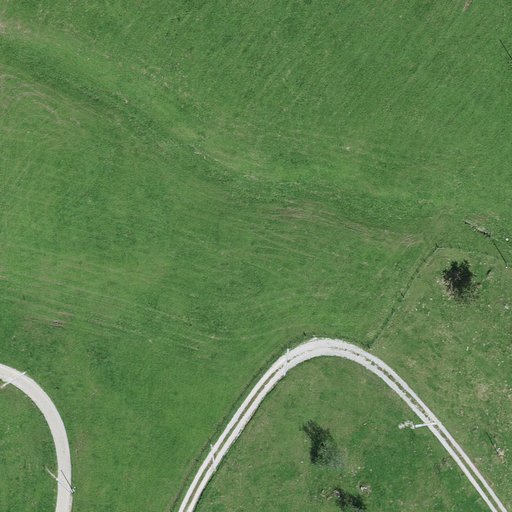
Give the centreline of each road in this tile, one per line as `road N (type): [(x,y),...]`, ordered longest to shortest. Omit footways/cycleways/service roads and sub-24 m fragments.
road 1 (track): [(187,511),(253,401),(293,357),(325,344),(353,350),(395,383),(501,511)]
road 2 (track): [(0,371),(25,385),(55,420),(62,511)]
